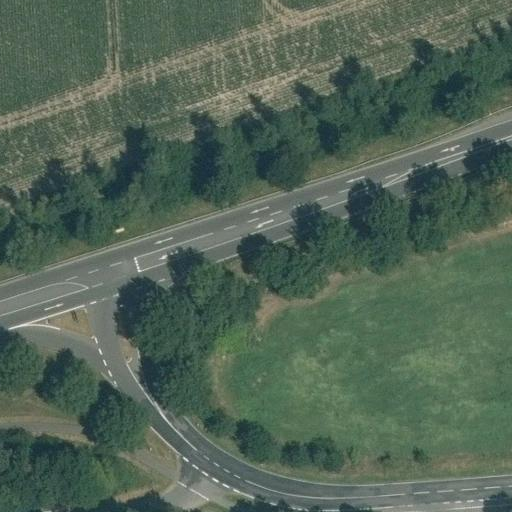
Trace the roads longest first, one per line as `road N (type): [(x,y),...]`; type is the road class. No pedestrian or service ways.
road 1 (primary): [(511,138),(105,282)]
road 2 (tertiary): [(511,489),(354,503),(295,498),(235,483),(209,467)]
road 3 (primary): [(0,330),(79,347),(135,373)]
road 4 (tertiary): [(209,467),(173,438),(135,373)]
